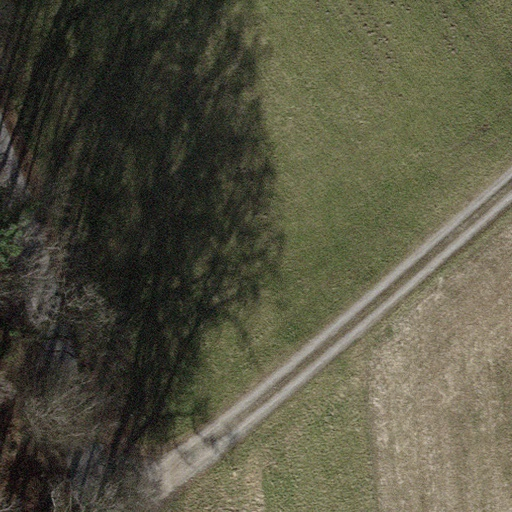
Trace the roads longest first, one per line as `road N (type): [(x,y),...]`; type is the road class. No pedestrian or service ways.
road 1 (track): [(126,511),(511,186)]
road 2 (unclassified): [(0,133),(101,511)]
